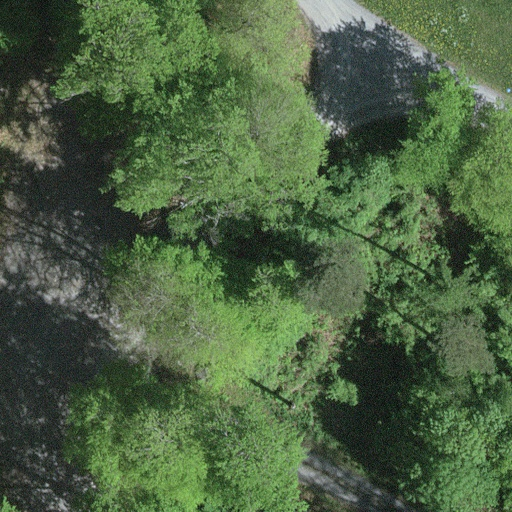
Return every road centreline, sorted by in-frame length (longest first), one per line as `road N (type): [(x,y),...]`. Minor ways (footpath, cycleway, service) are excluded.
road 1 (track): [(389,43),(333,115),(152,273),(102,368)]
road 2 (track): [(102,368),(395,511)]
road 3 (track): [(102,368),(73,482),(75,511)]
road 4 (track): [(511,116),(389,43)]
